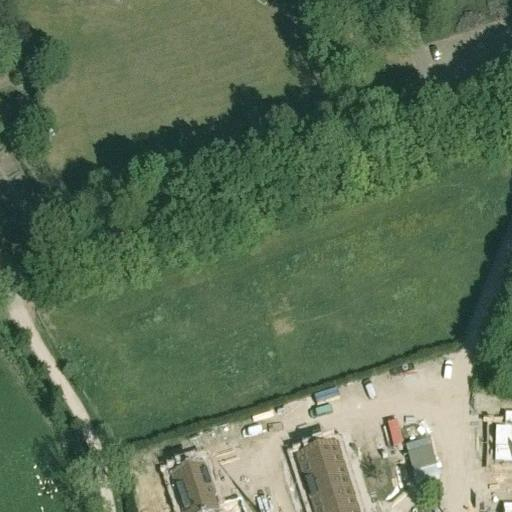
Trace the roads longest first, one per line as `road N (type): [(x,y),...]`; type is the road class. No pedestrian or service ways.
road 1 (unclassified): [(0,278),(64,275),(111,261),(511,122)]
road 2 (track): [(110,511),(101,454),(17,311),(12,276)]
road 3 (residential): [(451,412),(227,472)]
road 4 (residential): [(451,412),(511,270)]
